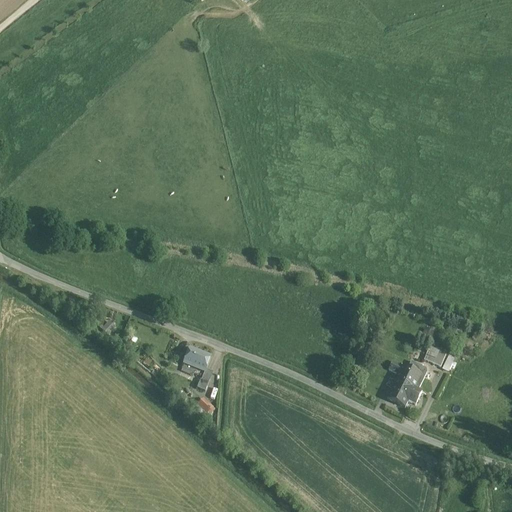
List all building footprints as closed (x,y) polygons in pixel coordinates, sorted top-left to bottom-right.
[(110,321),(101,328),(107,336),(116,329),(110,321)] [(423,361),(428,364),(433,366),(439,353),(429,349),(423,361)] [(211,359),(190,351),(184,364),(185,364),(185,365),(205,373),(206,372),(211,359)] [(439,353),(436,360),(433,366),(440,369),(446,356),(439,353)] [(449,372),(455,358),(448,356),(443,370),(449,372)] [(399,376),(387,400),(405,409),(405,408),(408,403),(415,406),(421,394),(418,392),(426,374),(426,370),(412,363),(408,370),(404,367),(403,368),(393,363),(390,370),(399,376)] [(205,373),(185,365),(185,364),(184,364),(181,372),(196,378),(196,379),(196,380),(200,382),(200,381),(201,382),(205,373)] [(212,374),(206,372),(205,373),(201,382),(200,381),(197,389),(205,393),(212,374)] [(204,402),(201,405),(198,408),(205,414),(210,408),(204,402)] [(194,413),(197,416),(200,419),(205,414),(198,408),(194,413)] [(209,416),(214,411),(210,408),(206,413),(209,416)]
